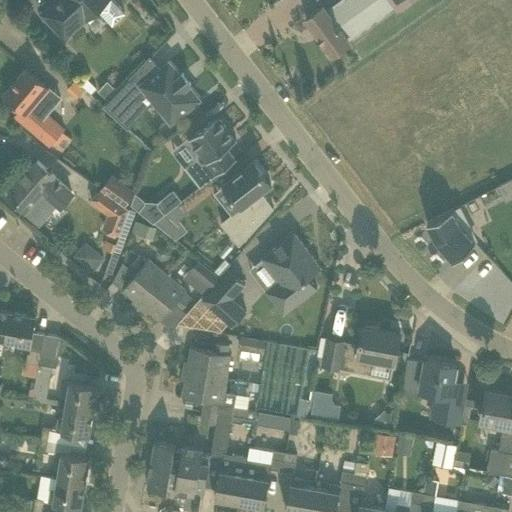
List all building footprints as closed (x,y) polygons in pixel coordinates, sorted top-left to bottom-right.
[(56,0),(42,14),(65,38),(85,20),(86,20),(97,10),(112,26),(126,13),(113,0),(56,0)] [(407,0),(338,0),(325,11),(322,6),(305,18),(312,27),(310,29),(314,34),(316,33),(333,55),(350,42),(348,40),(396,4),(398,7),(407,0)] [(171,121),(199,99),(169,61),(159,69),(149,57),(103,106),(120,121),(147,92),(171,121)] [(26,68),(4,94),(20,109),(14,116),(50,146),(52,144),(61,151),(71,139),(62,131),(64,129),(46,113),(60,96),(49,87),(26,68)] [(66,88),(77,97),(85,88),(82,85),(75,79),(66,88)] [(185,166),(201,186),(236,159),(227,147),(236,140),(217,116),(189,138),(201,154),(185,166)] [(25,211),(26,210),(31,215),(35,213),(40,208),(41,204),(36,199),(43,191),(59,206),(72,192),(55,177),(56,176),(37,160),(7,195),(25,211)] [(221,222),(239,245),(273,207),(262,192),(271,185),(253,162),(223,185),(240,207),(221,222)] [(511,191),(511,179),(498,187),(503,196),(511,191)] [(119,233),(129,208),(102,187),(91,201),(108,214),(103,227),(119,233)] [(173,190),(158,202),(157,205),(164,214),(181,201),(173,190)] [(461,208),(460,206),(427,223),(437,241),(454,261),(476,242),(466,231),(470,229),(460,208),(461,208)] [(291,314),(322,289),(312,276),(325,266),(297,232),(266,257),(283,279),(271,289),(291,314)] [(85,242),(74,255),(93,271),(104,258),(85,242)] [(122,289),(141,305),(167,273),(148,257),(146,260),(139,254),(129,266),(136,272),(122,289)] [(184,276),(204,293),(217,277),(197,260),(184,276)] [(231,299),(246,283),(229,268),(202,298),(233,326),(246,312),(231,299)] [(186,289),(167,273),(141,305),(160,320),(174,303),(182,309),(191,297),(184,291),(186,289)] [(0,337),(7,339),(11,311),(0,309),(0,337)] [(36,377),(38,364),(44,333),(33,331),(36,316),(11,311),(7,339),(19,341),(18,345),(30,347),(29,353),(28,353),(24,375),(36,377)] [(373,358),(395,362),(400,331),(363,324),(360,344),(345,341),(340,368),(370,374),(373,358)] [(56,367),(62,335),(44,333),(38,364),(56,367)] [(191,347),(187,371),(227,378),(231,353),(228,353),(230,343),(214,341),(213,350),(191,347)] [(431,419),(461,424),(469,383),(454,380),(457,365),(425,359),(420,390),(436,392),(431,419)] [(231,421),(232,415),(253,419),(255,410),(248,409),(233,406),(235,393),(224,391),(227,378),(187,371),(183,395),(205,399),(203,410),(218,413),(216,424),(214,437),(212,447),(225,449),(226,450),(231,421)] [(68,394),(66,406),(93,411),(98,386),(65,380),(63,393),(68,394)] [(511,393),(487,389),(480,421),(503,426),(499,449),(491,448),(487,471),(511,475),(511,393)] [(250,395),(235,393),(233,406),(248,409),(250,397),(250,395)] [(89,436),(93,411),(66,406),(64,418),(59,417),(57,428),(43,426),(41,439),(73,444),(74,433),(89,436)] [(201,421),(216,424),(218,413),(203,410),(201,421)] [(385,412),(376,420),(385,431),(394,423),(385,412)] [(374,451),(394,452),(395,433),(375,432),(374,451)] [(60,466),(58,477),(85,482),(90,457),(71,454),(73,444),(41,439),(39,450),(57,453),(55,465),(60,466)] [(168,485),(176,487),(182,449),(175,447),(175,444),(155,440),(147,485),(167,489),(168,485)] [(436,443),(433,464),(452,468),(456,447),(436,443)] [(204,492),(205,486),(211,454),(202,452),(203,449),(183,445),(182,449),(176,487),(175,490),(195,494),(196,491),(204,492)] [(244,474),(247,458),(248,456),(231,453),(229,466),(221,464),(222,460),(223,460),(225,449),(212,447),(211,454),(205,486),(214,487),(213,490),(216,490),(215,497),(240,502),(245,474),(244,474)] [(282,470),(285,451),(273,449),(270,468),(282,470)] [(282,470),(294,472),(297,453),(285,451),(282,470)] [(264,506),(270,473),(257,471),(259,460),(247,458),(244,474),(245,474),(240,502),(264,506)] [(368,463),(356,461),(354,472),(367,474),(368,463)] [(344,462),(342,470),(354,472),(356,464),(344,462)] [(340,481),(352,483),(354,472),(342,470),(340,481)] [(354,472),(352,483),(347,511),(351,511),(384,511),(385,507),(373,505),(374,500),(362,498),(367,474),(354,472)] [(81,507),(85,482),(58,477),(56,489),(51,488),(49,502),(81,507)] [(305,479),(292,477),(286,510),(297,511),(310,511),(316,486),(304,484),(305,479)] [(316,486),(310,511),(336,511),(341,486),(328,483),(327,488),(316,486)] [(420,511),(424,493),(412,491),(409,505),(398,503),(397,509),(385,507),(384,511),(420,511)] [(439,511),(432,511),(435,495),(424,493),(420,511),(439,511)] [(34,501),(33,510),(42,511),(44,499),(35,497),(34,501)] [(23,507),(31,509),(33,500),(25,499),(23,507)] [(495,511),(497,506),(475,502),(474,506),(459,503),(457,511),(495,511)]
